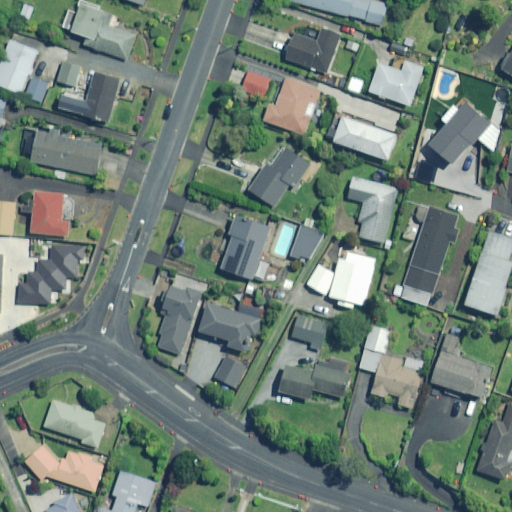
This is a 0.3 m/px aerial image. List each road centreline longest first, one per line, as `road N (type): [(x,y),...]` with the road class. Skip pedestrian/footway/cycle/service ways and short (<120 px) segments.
road 1 (residential): [(222,0),(96,354)]
road 2 (tertiary): [(400,511),(248,454),(96,354)]
